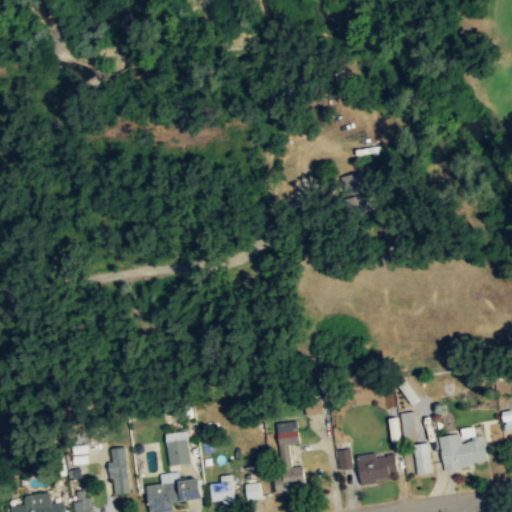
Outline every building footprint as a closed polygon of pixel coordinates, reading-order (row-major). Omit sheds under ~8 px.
[(345,175),(348,192),(366,189),(363,172),(345,175)] [(402,412),(404,439),(419,438),(416,410),(402,412)] [(511,430),(511,410),(503,410),(504,430),(511,430)] [(403,441),(401,417),(389,418),(391,442),(403,441)] [(291,444),(302,443),(300,420),(280,421),(282,452),(292,452),(291,444)] [(491,461),(486,434),(478,436),(476,428),(472,429),(474,440),(463,442),(461,432),(439,436),(442,450),(443,449),(447,470),(491,461)] [(168,464),(190,462),(188,431),(167,432),(168,464)] [(418,474),(434,472),(430,441),(413,444),(418,474)] [(111,461),(113,493),(130,493),(127,446),(112,447),(113,461),(111,461)] [(343,469),(354,467),(351,448),(340,449),(343,469)] [(363,483),(378,482),(377,476),(400,473),(397,453),(378,456),(378,452),(360,454),(363,483)] [(278,493),(309,488),(305,465),(274,470),(278,493)] [(205,477),(181,480),(180,470),(160,473),(161,482),(149,484),(152,511),(155,511),(175,509),(174,502),(207,497),(205,477)] [(222,482),(212,482),(213,502),(236,501),(235,474),(222,474),(222,482)] [(246,483),(250,501),(264,498),(261,480),(246,483)] [(77,490),(77,500),(75,500),(75,511),(91,511),(90,489),(77,490)] [(67,511),(67,501),(52,502),(52,492),(25,493),(26,504),(12,504),(12,511),(67,511)]
